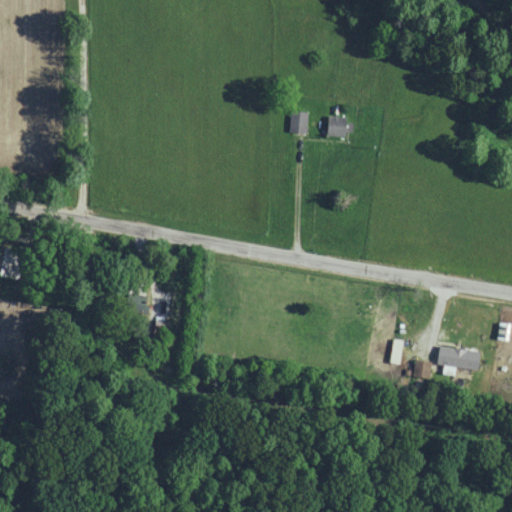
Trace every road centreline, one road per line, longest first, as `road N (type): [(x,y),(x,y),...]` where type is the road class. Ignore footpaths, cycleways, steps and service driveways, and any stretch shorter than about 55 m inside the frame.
road 1 (residential): [(511,298),(0,199)]
road 2 (residential): [(83,219),(83,0)]
